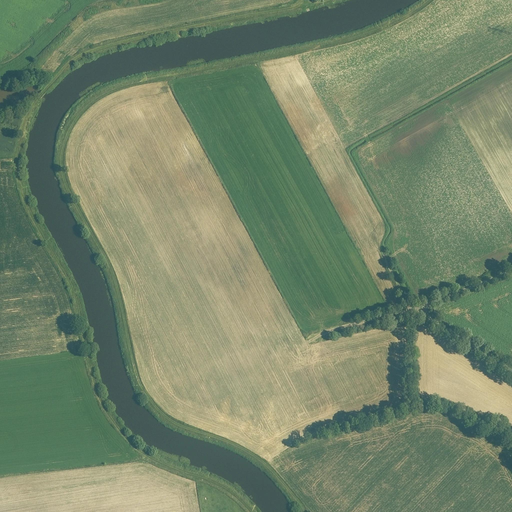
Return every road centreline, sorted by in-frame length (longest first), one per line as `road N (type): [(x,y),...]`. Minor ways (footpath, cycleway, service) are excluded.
road 1 (track): [(248,511),(222,488),(142,459),(111,423),(95,394),(70,287),(21,198),(14,164),(30,106),(78,57),(303,0)]
road 2 (residential): [(511,368),(421,309),(511,269)]
